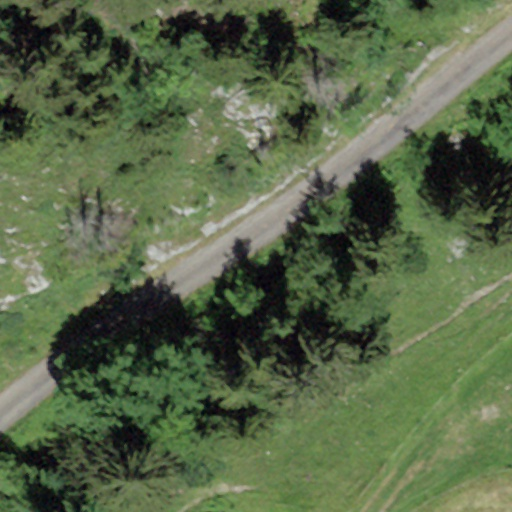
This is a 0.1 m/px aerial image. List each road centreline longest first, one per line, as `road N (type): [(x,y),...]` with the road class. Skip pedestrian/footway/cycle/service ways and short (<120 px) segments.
road 1 (unclassified): [(0,415),(511,34)]
road 2 (track): [(369,511),(511,309)]
